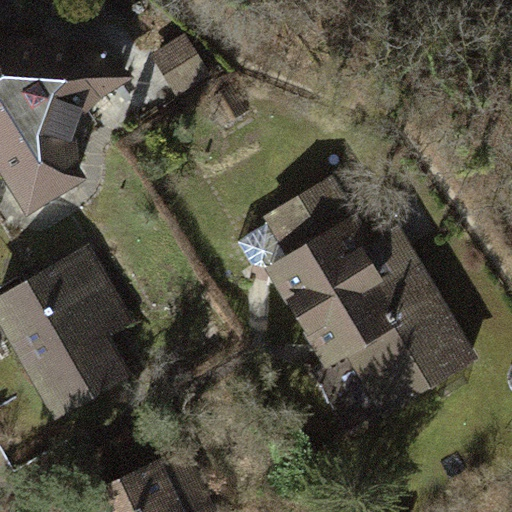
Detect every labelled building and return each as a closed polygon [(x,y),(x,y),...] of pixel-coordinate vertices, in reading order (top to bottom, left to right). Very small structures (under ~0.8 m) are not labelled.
[(0,13),(0,178),(9,174),(40,215),(92,183),(85,141),(101,110),(141,84),(103,32),(0,13)] [(188,36),(154,57),(178,96),(212,75),(188,36)] [(307,257),(283,272),(341,371),(362,358),(394,413),(487,359),(377,172),(287,224),(307,257)] [(97,247),(0,303),(0,307),(61,416),(137,375),(118,341),(144,319),(97,247)] [(225,511),(194,446),(85,497),(92,511),(225,511)]
